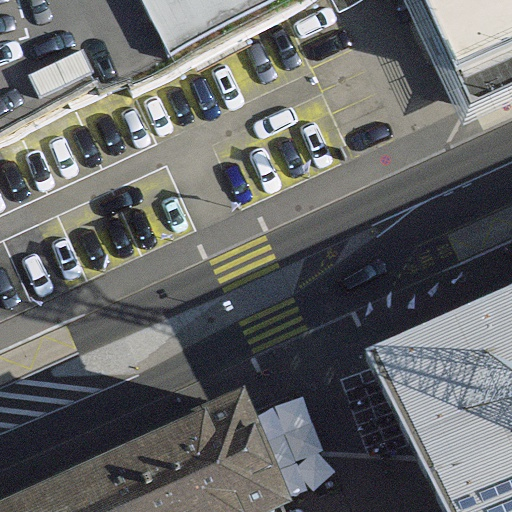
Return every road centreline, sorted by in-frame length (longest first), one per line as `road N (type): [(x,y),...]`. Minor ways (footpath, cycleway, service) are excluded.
road 1 (primary): [(0,411),(511,181)]
road 2 (residential): [(292,360),(362,511)]
